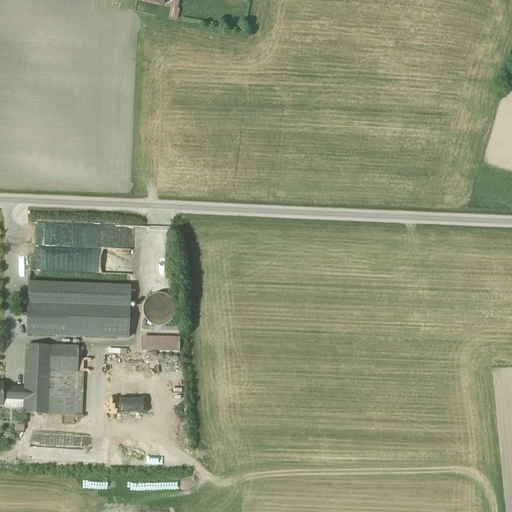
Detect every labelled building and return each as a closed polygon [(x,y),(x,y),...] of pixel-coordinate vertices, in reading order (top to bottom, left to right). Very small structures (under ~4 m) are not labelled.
[(172,0),(169,19),(176,20),(179,0),(172,0)] [(34,248),(34,272),(94,272),(94,248),(34,248)] [(130,286),(28,282),(26,337),(128,341),(130,286)] [(169,298),(165,295),(160,294),(153,296),(149,299),(145,305),(144,310),(145,315),(148,320),(152,323),(158,325),(165,325),(169,322),(174,317),(175,312),(175,307),(173,302),(169,298)] [(168,337),(142,336),(141,352),(179,352),(180,328),(168,328),(168,337)] [(78,349),(27,347),(25,390),(4,389),(3,401),(25,402),(24,415),(82,417),(84,373),(77,373),(78,349)] [(114,388),(162,388),(162,375),(114,374),(114,388)]
